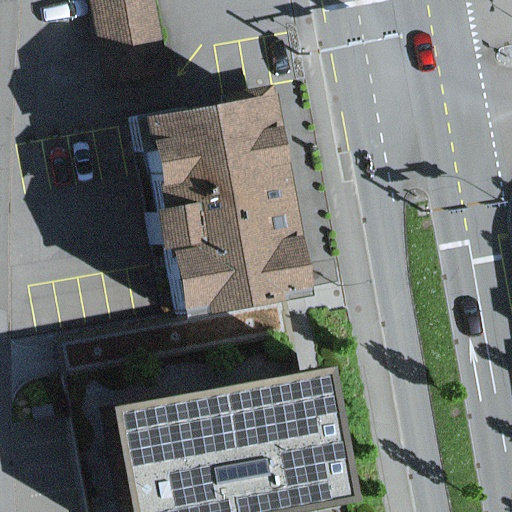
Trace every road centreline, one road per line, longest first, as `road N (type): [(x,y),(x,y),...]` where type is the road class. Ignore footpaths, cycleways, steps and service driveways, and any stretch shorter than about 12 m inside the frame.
road 1 (residential): [(20,511),(0,143),(3,0)]
road 2 (primary): [(404,74),(474,511)]
